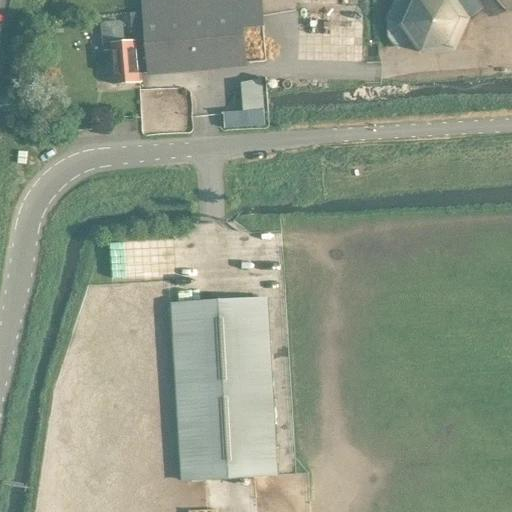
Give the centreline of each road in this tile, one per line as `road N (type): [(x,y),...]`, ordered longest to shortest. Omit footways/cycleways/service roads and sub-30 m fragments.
road 1 (unclassified): [(77,152),(511,127)]
road 2 (unclassified): [(77,152),(53,163),(39,188),(0,358)]
